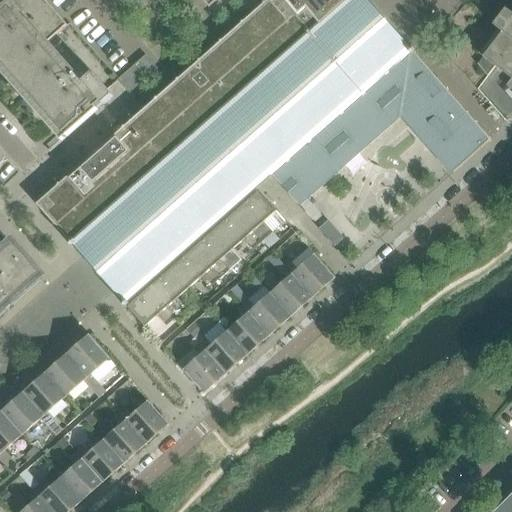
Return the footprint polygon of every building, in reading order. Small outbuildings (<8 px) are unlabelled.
[(93,77),(57,36),(68,27),(44,0),(11,0),(11,1),(9,0),(4,0),(3,3),(4,5),(5,6),(0,10),(0,68),(4,65),(12,73),(6,78),(17,91),(23,86),(30,94),(24,99),(35,111),(41,106),(48,115),(42,120),(53,132),(58,128),(66,135),(61,140),(62,142),(98,110),(103,105),(104,105),(113,97),(108,91),(106,89),(94,76),(93,77)] [(116,205),(75,242),(76,244),(103,274),(126,300),(128,302),(147,285),(169,266),(190,247),(212,228),(233,209),(256,189),(265,181),(271,175),(404,59),(410,54),(384,24),(362,0),(349,0),(324,23),(305,39),(272,68),(239,97),(180,149),(175,153),(171,157),(138,186),(116,205)] [(201,0),(209,8),(217,0),(271,0),(305,39),(324,23),(349,0),(201,0)] [(305,39),(271,0),(269,0),(266,3),(265,3),(263,4),(264,5),(244,23),(243,22),(241,23),(242,24),(238,28),(272,68),(305,39)] [(511,14),(507,10),(494,27),(502,33),(484,57),(477,65),(487,77),(495,67),(503,73),(511,80),(506,87),(511,93),(511,14)] [(272,68),(238,28),(222,42),(222,41),(220,42),(220,43),(204,58),(239,97),(272,68)] [(298,206),(402,114),(454,174),(490,142),(489,138),(456,101),(455,102),(452,99),(454,98),(415,54),(410,54),(404,59),(271,175),(298,206)] [(180,149),(239,97),(204,58),(201,61),(200,60),(198,61),(199,62),(179,80),(178,79),(176,80),(177,81),(158,99),(157,98),(155,100),(156,100),(145,110),(146,111),(180,149)] [(140,114),(136,118),(136,119),(137,119),(171,157),(175,153),(180,149),(146,111),(145,110),(140,114)] [(171,157),(137,119),(136,119),(136,118),(125,127),(124,126),(122,128),(123,129),(119,133),(104,146),(103,146),(102,146),(113,159),(138,186),(171,157)] [(113,159),(102,146),(101,147),(102,148),(82,166),(81,165),(80,165),(92,178),(96,183),(116,205),(138,186),(113,159)] [(75,242),(116,205),(96,183),(92,178),(80,165),(79,166),(80,167),(71,175),(60,185),(59,184),(57,185),(58,186),(37,205),(38,206),(69,242),(68,243),(72,248),(76,244),(75,242)] [(264,223),(277,212),(256,189),(233,209),(263,242),(270,249),(279,241),(272,233),(264,223)] [(263,242),(233,209),(212,228),(233,251),(244,241),(253,250),(263,242)] [(342,237),(330,223),(321,231),(333,245),(342,237)] [(221,261),(233,251),(212,228),(190,247),(220,280),(229,271),(221,261)] [(0,308),(37,275),(5,239),(0,243),(0,308)] [(220,280),(190,247),(169,266),(189,289),(201,279),(210,288),(220,280)] [(335,278),(315,255),(309,249),(287,269),(313,298),(335,278)] [(273,254),(267,259),(281,274),(287,269),(283,265),(273,254)] [(178,299),(189,289),(169,266),(147,285),(176,318),(183,325),(189,319),(183,312),(186,309),(178,299)] [(313,298),(287,269),(281,274),(286,280),(270,294),(291,318),(313,298)] [(176,318),(147,285),(128,302),(126,300),(121,304),(125,308),(127,307),(145,328),(158,317),(167,326),(176,318)] [(229,305),(236,299),(230,293),(223,299),(229,305)] [(291,318),(270,294),(255,308),(249,302),(243,307),(270,336),(291,318)] [(270,336),(243,307),(237,313),(242,319),(227,332),(248,356),(270,336)] [(248,356),(227,332),(212,346),(199,331),(193,336),(198,342),(226,375),(248,356)] [(110,359),(90,335),(67,355),(103,396),(107,393),(91,375),(110,359)] [(226,375),(198,342),(175,362),(204,395),(226,375)] [(103,396),(67,355),(46,374),(66,398),(84,382),(100,400),(103,396)] [(66,398),(46,374),(24,393),(60,435),(64,432),(48,414),(66,398)] [(60,435),(24,393),(2,412),(23,436),(41,420),(56,438),(60,435)] [(169,425),(148,402),(131,417),(126,410),(123,407),(117,412),(120,415),(120,416),(146,445),(169,425)] [(23,436),(2,412),(0,414),(0,453),(17,473),(20,470),(5,452),(23,436)] [(146,445),(120,416),(114,421),(120,427),(104,441),(125,464),(146,445)] [(70,446),(64,439),(57,445),(63,452),(70,446)] [(125,464),(104,441),(88,455),(83,448),(77,454),(103,483),(125,464)] [(17,473),(0,453),(0,460),(13,476),(17,473)] [(103,483),(77,454),(71,459),(77,465),(61,479),(81,502),(103,483)] [(70,511),(81,502),(61,479),(45,493),(39,487),(34,492),(51,511),(70,511)] [(0,496),(5,502),(12,495),(7,490),(0,495),(0,496)] [(51,511),(34,492),(28,497),(33,503),(23,511),(51,511)] [(511,511),(511,498),(508,503),(498,511),(511,511)]
